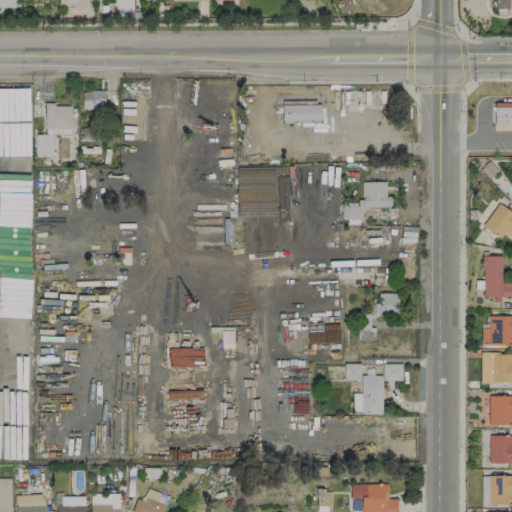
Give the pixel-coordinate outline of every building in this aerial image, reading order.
[(511,0),(494,0),(494,10),(511,10),(511,0)] [(103,90),(81,91),(81,111),(103,111),(103,90)] [(511,122),(511,102),(493,103),(494,123),(511,122)] [(43,133),(70,134),(70,104),(34,104),(34,116),(44,116),(43,133)] [(319,104),(281,104),(281,120),(319,121),(319,104)] [(118,184),(118,173),(83,172),(83,186),(91,186),(91,181),(99,181),(99,184),(118,184)] [(389,206),(389,196),(385,196),(385,181),(361,181),(360,203),(341,203),(341,219),(362,219),(362,206),(389,206)] [(511,212),(495,203),(483,224),(511,240),(511,212)] [(500,255),(481,255),(482,297),(511,296),(511,282),(501,283),(500,255)] [(352,266),(352,279),(377,279),(376,286),(389,286),(390,267),(352,266)] [(373,313),(397,314),(398,293),(373,292),(373,313)] [(373,340),(374,327),(369,327),(369,313),(358,313),(357,339),(373,340)] [(480,322),(480,344),(511,344),(511,315),(487,315),(487,322),(480,322)] [(511,382),(511,361),(510,362),(510,353),(479,352),(479,382),(511,382)] [(380,412),(381,375),(359,375),(359,363),(343,363),(343,380),(360,380),(360,393),(352,393),(352,412),(380,412)] [(401,363),(382,363),(382,380),(401,380),(401,363)] [(487,424),(511,424),(511,395),(488,395),(487,424)] [(511,463),(511,442),(509,443),(509,435),(488,434),(488,463),(511,463)] [(487,504),(511,503),(511,474),(487,475),(487,504)] [(0,511),(10,511),(10,477),(0,477),(0,511)] [(395,511),(395,498),(387,498),(386,483),(348,484),(349,497),(360,497),(359,511),(375,511),(382,511),(381,511),(395,511)] [(161,511),(167,495),(145,488),(141,500),(135,498),(131,511),(132,511),(161,511)] [(89,511),(118,511),(118,492),(89,493),(89,511)] [(14,511),(43,511),(43,493),(14,495),(14,511)] [(83,511),(84,496),(56,495),(55,511),(83,511)]
